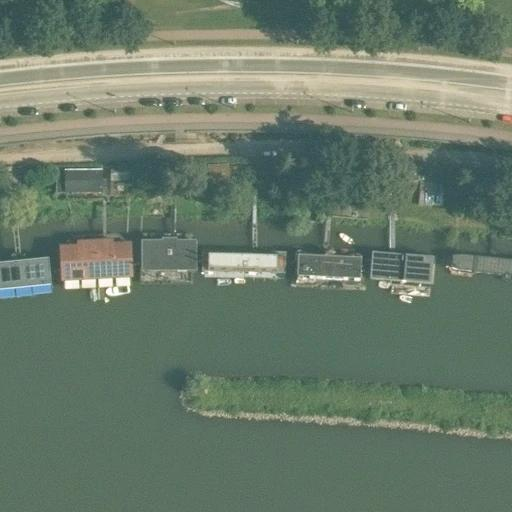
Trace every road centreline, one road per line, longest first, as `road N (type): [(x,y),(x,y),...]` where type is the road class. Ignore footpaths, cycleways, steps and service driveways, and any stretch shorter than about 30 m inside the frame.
road 1 (residential): [(511,168),(238,150),(0,163)]
road 2 (primary): [(419,72),(188,65),(0,78)]
